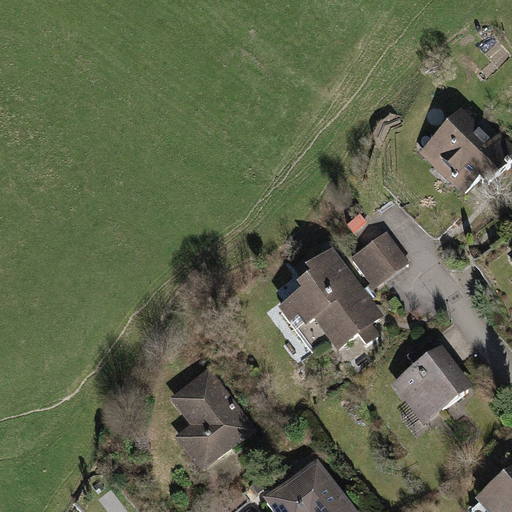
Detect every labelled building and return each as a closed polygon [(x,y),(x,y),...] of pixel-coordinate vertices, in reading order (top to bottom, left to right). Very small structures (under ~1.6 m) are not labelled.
[(472,205),(511,169),(511,153),(502,142),(494,150),(463,116),(424,152),(472,205)] [(412,266),(391,238),(349,269),(337,252),(288,288),(297,299),(277,313),(293,335),(309,324),(334,358),(386,320),(370,298),(412,266)] [(424,428),(474,394),(444,351),(395,385),(424,428)] [(209,372),(166,401),(186,432),(172,439),(201,478),(258,440),(209,372)] [(349,511),(318,470),(270,505),(275,511),(349,511)] [(511,511),(511,479),(477,508),(481,511),(511,511)]
